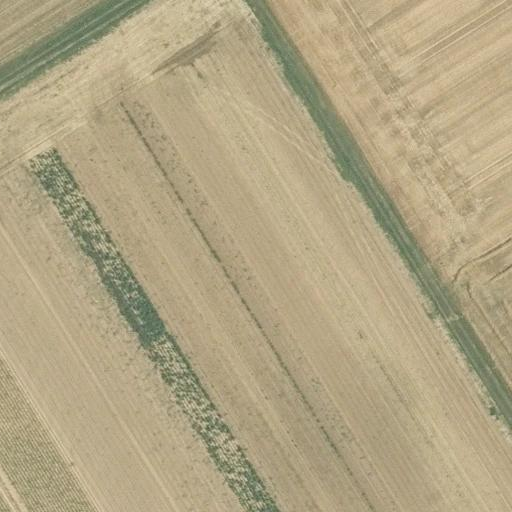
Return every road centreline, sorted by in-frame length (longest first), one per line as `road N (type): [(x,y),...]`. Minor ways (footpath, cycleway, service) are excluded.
road 1 (track): [(254,0),(511,418)]
road 2 (track): [(138,0),(0,87)]
